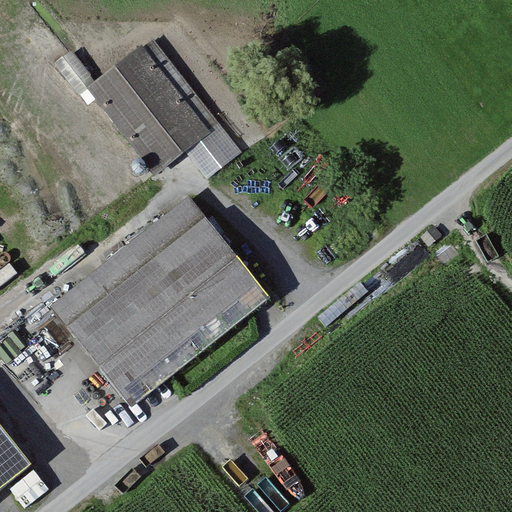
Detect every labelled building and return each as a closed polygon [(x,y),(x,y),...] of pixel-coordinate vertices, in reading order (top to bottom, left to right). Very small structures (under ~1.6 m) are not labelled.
[(0,82),(109,219),(142,192),(0,13),(0,82)] [(91,93),(159,177),(209,137),(142,53),(91,93)] [(0,302),(81,238),(0,137),(0,302)] [(189,205),(50,312),(126,411),(266,303),(189,205)] [(328,511),(511,511),(511,319),(453,243),(245,404),(328,511)] [(0,496),(29,474),(0,436),(0,496)] [(253,501),(261,511),(288,511),(293,509),(272,485),(253,501)]
